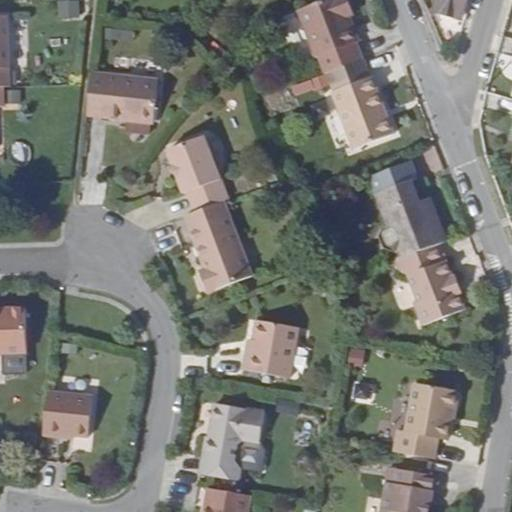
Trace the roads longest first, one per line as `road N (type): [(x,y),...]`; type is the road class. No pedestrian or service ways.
road 1 (residential): [(143,511),(169,351),(155,311),(113,279),(67,263),(0,264)]
road 2 (residential): [(511,287),(449,121)]
road 3 (residential): [(491,511),(511,380)]
road 4 (residential): [(449,121),(402,0)]
road 5 (residential): [(493,0),(449,121)]
